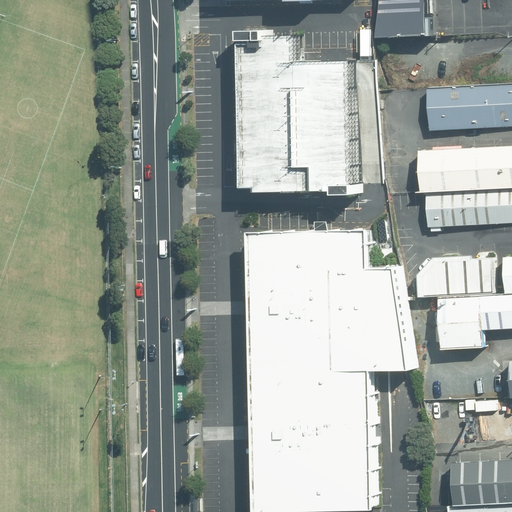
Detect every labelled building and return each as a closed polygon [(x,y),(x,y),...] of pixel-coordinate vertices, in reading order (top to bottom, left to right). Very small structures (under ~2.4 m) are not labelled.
[(431,0),(385,0),(388,43),(433,41),(431,0)] [(278,29),(250,29),(252,186),(266,186),(266,191),(313,190),(365,189),(363,69),(363,59),(308,60),(308,33),(278,33),(278,29)] [(511,84),(432,88),(434,128),(511,124),(511,84)] [(511,148),(422,152),(424,195),(511,190),(511,148)] [(511,195),(425,199),(427,233),(511,229),(511,195)] [(261,230),(270,511),(383,507),(382,369),(421,368),(406,267),(378,267),(378,227),(261,230)] [(502,255),(427,258),(429,299),(504,295),(502,255)] [(511,302),(447,305),(449,354),(488,352),(487,333),(511,332),(511,302)] [(511,461),(453,465),(456,510),(511,507),(511,461)]
